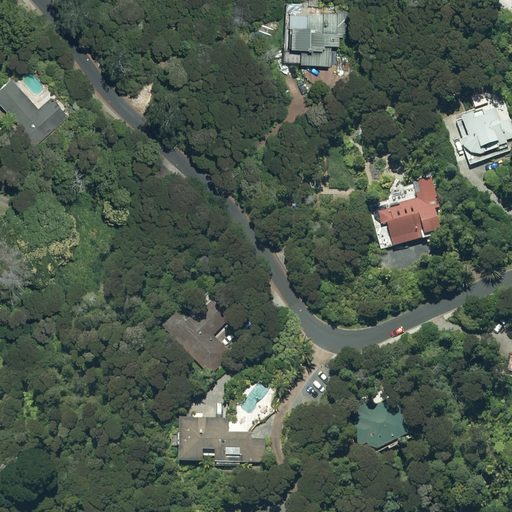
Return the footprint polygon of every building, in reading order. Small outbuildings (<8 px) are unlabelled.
[(299,65),(329,66),(330,46),(338,47),(338,38),(343,38),(343,34),(352,34),(353,13),(337,12),(337,14),(324,14),(324,16),(308,15),(307,29),(290,28),(289,50),(300,50),(299,65)] [(301,97),(287,61),(278,64),(291,100),(301,97)] [(7,137),(23,157),(67,118),(50,99),(37,110),(11,81),(0,90),(0,105),(19,127),(7,137)] [(502,124),(498,110),(485,115),(484,112),(457,123),(466,149),(464,150),(471,167),(511,152),(509,143),(511,141),(511,123),(511,120),(502,124)] [(396,243),(398,249),(443,235),(436,211),(441,210),(433,181),(414,186),(419,201),(400,206),(401,211),(379,216),(383,229),(388,227),(393,244),(396,243)] [(163,331),(211,377),(232,356),(214,338),(231,321),(215,304),(197,322),(192,317),(185,324),(178,318),(163,331)] [(379,454),(413,437),(393,398),(353,418),(358,429),(353,431),(361,449),(366,446),(368,450),(379,454)] [(215,466),(267,465),(267,441),(253,442),(253,436),(230,436),(229,421),(180,422),(180,466),(203,466),(204,455),(215,455),(215,466)]
